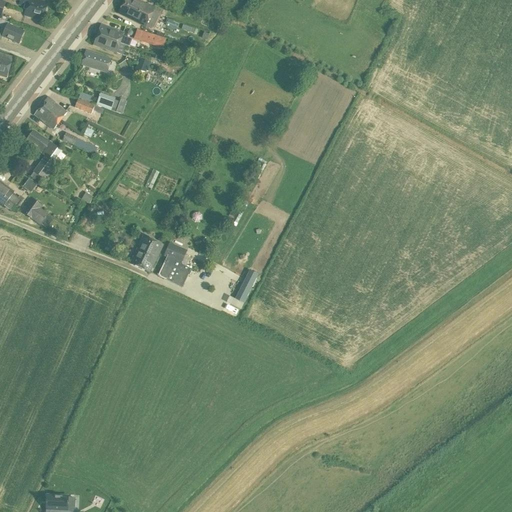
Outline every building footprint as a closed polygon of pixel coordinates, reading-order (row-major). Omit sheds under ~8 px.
[(24,16),(42,20),(47,2),(38,0),(19,0),(18,5),(26,7),(24,16)] [(138,0),(124,0),(123,3),(147,15),(146,17),(150,19),(159,19),(161,15),(160,13),(155,10),(156,8),(138,0)] [(178,7),(164,1),(162,7),(175,13),(178,7)] [(147,15),(123,3),(118,13),(138,23),(146,27),(146,26),(152,29),(155,28),(159,19),(150,19),(146,17),(147,15)] [(168,20),(166,25),(176,30),(178,24),(168,20)] [(96,35),(120,43),(130,46),(132,40),(122,37),(123,33),(100,24),(96,35)] [(3,36),(19,43),(24,32),(8,25),(3,36)] [(143,42),(159,47),(162,37),(146,32),(143,42)] [(120,43),(96,35),(93,45),(116,53),(120,43)] [(81,64),(107,72),(111,59),(85,51),(81,64)] [(13,58),(0,53),(0,75),(7,78),(13,58)] [(141,59),(139,64),(147,67),(148,68),(150,62),(141,59)] [(137,65),(135,71),(140,73),(141,71),(145,72),(147,67),(139,64),(139,65),(137,65)] [(100,95),(96,106),(104,108),(108,98),(100,95)] [(40,106),(60,121),(67,112),(47,97),(40,106)] [(74,108),(91,115),(92,111),(94,105),(78,99),(74,108)] [(104,109),(94,105),(92,111),(102,114),(104,109)] [(60,121),(40,106),(34,115),(53,130),(60,121)] [(25,142),(45,155),(32,175),(42,181),(55,162),(49,157),(57,147),(33,131),(25,142)] [(62,140),(74,145),(77,139),(65,134),(62,140)] [(77,139),(74,145),(95,154),(97,147),(77,139)] [(22,201),(13,194),(14,192),(0,181),(0,192),(16,203),(19,205),(22,201)] [(16,203),(0,192),(0,203),(4,206),(5,204),(12,209),(16,203)] [(89,195),(85,202),(89,204),(93,198),(89,195)] [(32,220),(40,209),(42,206),(32,199),(21,213),(32,220)] [(40,209),(32,220),(40,226),(49,215),(40,209)] [(130,264),(149,273),(163,245),(144,236),(130,264)] [(172,245),(166,257),(166,258),(181,264),(181,263),(187,252),(172,245)] [(181,264),(166,258),(158,276),(182,288),(191,269),(182,265),(182,264),(181,263),(181,264)] [(197,260),(193,266),(198,269),(202,263),(197,260)] [(248,282),(245,289),(253,293),(256,286),(248,282)] [(65,511),(66,511),(67,511),(67,505),(68,505),(68,503),(67,503),(67,499),(68,497),(47,496),(47,502),(46,502),(46,504),(47,504),(46,510),(50,510),(49,511),(65,511)]
